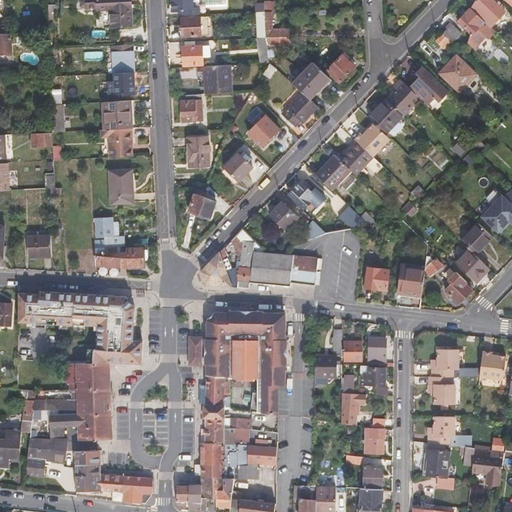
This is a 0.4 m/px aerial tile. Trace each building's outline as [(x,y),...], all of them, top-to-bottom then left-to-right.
[(99,0),(100,11),(113,10),(114,27),(135,26),(132,0),(99,0)] [(173,0),(173,10),(183,10),(184,16),(200,15),(200,8),(194,8),(193,0),(173,0)] [(478,12),(486,20),(491,25),(501,15),(493,9),(498,3),(494,0),(479,0),(475,4),(481,9),(478,12)] [(51,7),(52,22),(58,22),(58,14),(59,14),(59,7),(51,7)] [(460,20),(473,32),(472,33),(470,41),(476,47),(487,35),(490,38),(497,31),(491,25),(486,20),(478,12),(473,7),(460,20)] [(266,16),(267,30),(267,37),(287,36),(291,36),(291,29),(274,30),(273,12),(272,12),(266,12),(266,16)] [(183,17),(184,35),(203,34),(202,16),(183,17)] [(445,32),(450,37),(456,43),(465,33),(454,23),(445,32)] [(445,32),(438,39),(443,44),(450,37),(445,32)] [(0,55),(12,55),(11,34),(0,34),(0,55)] [(267,41),(268,46),(291,45),(291,40),(287,36),(267,37),(267,41)] [(184,46),(185,65),(204,64),(203,45),(184,46)] [(115,47),(115,75),(117,75),(136,74),(135,46),(115,47)] [(346,52),(329,70),(341,82),(358,64),(346,52)] [(455,54),(439,70),(442,73),(458,57),(455,54)] [(442,73),(462,92),(479,74),(460,55),(458,57),(442,73)] [(316,63),(295,85),(303,92),(311,100),(332,79),(316,63)] [(206,65),(206,81),(208,81),(208,95),(232,94),(232,64),(206,65)] [(417,78),(410,85),(423,97),(434,108),(447,94),(420,67),(413,75),(417,78)] [(112,82),(112,96),(137,95),(136,74),(117,75),(117,82),(112,82)] [(399,89),(393,95),(388,99),(404,114),(405,115),(423,97),(410,85),(403,78),(395,86),(399,89)] [(303,92),(282,113),(296,125),(300,121),(303,123),(318,107),(311,100),(303,92)] [(182,101),(183,120),(203,120),(202,95),(187,96),(187,101),(182,101)] [(511,96),(503,104),(508,108),(511,103),(511,96)] [(388,99),(370,117),(378,125),(381,127),(387,133),(405,115),(404,114),(388,99)] [(54,103),(54,131),(66,131),(65,102),(54,103)] [(105,103),(107,131),(135,129),(134,102),(105,103)] [(266,115),(248,134),(264,149),(282,130),(266,115)] [(378,125),(360,143),(376,158),(394,140),(387,133),(381,127),(378,125)] [(111,139),(112,158),(127,158),(135,157),(135,129),(107,131),(103,131),(103,139),(111,139)] [(33,134),(33,148),(55,147),(54,133),(33,134)] [(189,140),(190,169),(211,168),(210,154),(212,154),(212,147),(210,147),(210,139),(189,140)] [(360,143),(342,160),(352,170),(356,173),(365,164),(375,174),(384,165),(376,158),(360,143)] [(239,155),(225,169),(240,183),(254,168),(239,155)] [(318,176),(325,184),(333,190),(352,170),(342,160),(337,155),(318,176)] [(0,190),(10,191),(9,163),(7,163),(0,163),(0,190)] [(112,172),(114,205),(136,204),(134,171),(112,172)] [(291,193),(306,208),(318,195),(303,181),(291,193)] [(420,185),(413,193),(418,198),(426,190),(420,185)] [(487,195),(495,203),(484,214),(502,232),(511,222),(511,188),(506,195),(496,186),(487,195)] [(52,189),(52,197),(63,197),(62,188),(52,189)] [(196,194),(190,211),(209,217),(214,200),(206,197),(208,193),(201,191),(199,194),(196,194)] [(272,213),(288,228),(299,216),(284,201),(272,213)] [(412,202),(404,210),(407,214),(416,205),(412,202)] [(329,206),(315,220),(329,233),(345,230),(352,229),(363,227),(371,226),(347,204),(338,214),(329,206)] [(95,218),(96,237),(116,235),(115,221),(114,216),(95,218)] [(315,220),(303,234),(309,240),(329,233),(315,220)] [(480,222),(463,241),(471,249),(476,254),(494,235),(480,222)] [(239,258),(238,261),(242,262),(239,288),(250,289),(251,283),(289,287),(290,284),(293,284),(296,255),(270,253),(245,228),(233,241),(239,258)] [(96,237),(97,252),(119,252),(118,246),(126,246),(126,235),(120,235),(116,235),(96,237)] [(28,238),(29,258),(52,257),(51,237),(28,238)] [(202,272),(207,284),(233,287),(224,260),(229,258),(226,247),(202,272)] [(471,249),(458,263),(478,281),(490,268),(476,254),(471,249)] [(97,252),(97,266),(121,268),(120,251),(119,252),(97,252)] [(120,251),(121,268),(130,268),(127,251),(120,251)] [(296,255),(293,284),(314,286),(318,258),(296,255)] [(437,259),(429,267),(428,271),(434,277),(437,274),(436,273),(443,265),(437,259)] [(404,265),(400,294),(409,295),(409,291),(423,293),(425,283),(426,268),(404,265)] [(369,267),(366,287),(388,289),(390,270),(369,267)] [(455,282),(448,291),(461,304),(474,290),(468,284),(470,282),(460,272),(453,280),(455,282)] [(98,326),(98,349),(95,349),(94,363),(109,362),(121,362),(132,363),(141,363),(142,340),(132,340),(134,306),(125,297),(41,290),(41,293),(35,292),(20,292),(19,324),(36,325),(73,326),(73,325),(98,326)] [(0,324),(2,325),(2,324),(12,324),(14,305),(0,303),(0,324)] [(209,318),(209,340),(208,353),(208,364),(208,366),(208,371),(234,370),(254,370),(262,370),(264,370),(285,371),(286,312),(264,312),(264,310),(230,309),(230,311),(216,310),(209,318)] [(336,330),(335,348),(343,348),(344,339),(344,330),(336,330)] [(371,337),(370,362),(387,362),(388,337),(371,337)] [(192,339),(192,364),(203,364),(203,339),(192,339)] [(345,349),(345,359),(353,359),(362,359),(362,339),(351,339),(344,339),(343,348),(345,349)] [(440,360),(440,364),(436,364),(434,376),(453,377),(456,377),(456,369),(460,369),(460,349),(441,348),(440,360)] [(495,352),(485,351),(482,370),(482,377),(505,379),(508,356),(501,355),(494,355),(495,352)] [(315,379),(315,386),(323,386),(324,377),(337,377),(337,357),(316,356),(315,379)] [(69,364),(68,385),(63,385),(63,382),(26,383),(26,385),(24,385),(23,367),(17,367),(16,391),(79,389),(110,388),(109,362),(94,363),(78,363),(69,364)] [(362,384),(386,385),(387,368),(368,368),(367,373),(365,373),(365,376),(362,376),(362,384)] [(456,369),(456,377),(482,377),(482,370),(460,369),(456,369)] [(234,370),(208,371),(208,375),(226,376),(231,376),(231,378),(259,377),(259,378),(264,379),(264,370),(262,370),(254,370),(234,370)] [(286,384),(285,371),(264,370),(264,379),(271,379),(280,381),(280,384),(286,384)] [(345,391),(353,392),(353,374),(346,374),(345,391)] [(208,375),(208,386),(225,386),(225,395),(230,396),(231,378),(226,378),(226,376),(208,375)] [(432,376),(432,389),(437,389),(437,394),(437,396),(446,397),(445,403),(456,404),(457,384),(453,384),(453,377),(434,376),(432,376)] [(253,390),(251,411),(263,412),(264,379),(259,378),(258,390),(253,390)] [(264,379),(263,412),(280,414),(280,384),(280,381),(264,379)] [(207,386),(207,404),(225,404),(226,406),(230,406),(230,396),(225,395),(225,386),(208,386),(207,386)] [(79,389),(79,399),(25,400),(25,415),(25,417),(30,417),(31,415),(34,415),(34,410),(80,408),(80,413),(111,412),(110,388),(79,389)] [(374,395),(386,396),(386,390),(374,388),(374,395)] [(342,398),(342,423),(347,424),(355,424),(355,413),(357,413),(357,403),(364,403),(365,394),(353,392),(345,391),(344,391),(343,398),(342,398)] [(17,415),(25,415),(25,400),(17,400),(17,415)] [(315,401),(315,411),(323,412),(323,401),(315,401)] [(206,404),(205,416),(207,416),(225,417),(230,417),(230,413),(225,413),(226,406),(225,404),(207,404),(206,404)] [(50,413),(49,427),(63,427),(63,424),(80,424),(80,427),(112,426),(111,412),(80,413),(50,413)] [(207,416),(206,426),(225,426),(225,417),(207,416)] [(436,427),(435,433),(430,432),(428,443),(451,445),(452,437),(456,438),(457,419),(437,417),(436,427)] [(238,418),(238,427),(241,427),(253,429),(254,419),(238,418)] [(375,419),(374,426),(387,428),(388,420),(375,419)] [(80,427),(80,440),(100,440),(112,439),(112,426),(80,427)] [(206,426),(205,443),(231,443),(241,444),(241,434),(236,433),(225,433),(225,426),(206,426)] [(368,426),(366,454),(384,455),(385,439),(386,439),(387,428),(374,426),(368,426)] [(49,427),(49,439),(63,439),(63,427),(49,427)] [(0,436),(0,462),(1,462),(2,459),(8,459),(17,460),(19,431),(3,430),(3,437),(0,436)] [(24,438),(24,476),(41,476),(42,459),(62,459),(63,448),(63,439),(49,439),(30,438),(24,438)] [(494,439),(493,446),(475,445),(475,448),(503,451),(504,440),(494,439)] [(201,443),(202,464),(230,465),(230,476),(236,476),(242,476),(265,478),(266,465),(278,465),(279,447),(241,444),(231,443),(205,443),(201,443)] [(459,454),(464,455),(464,464),(473,465),(474,455),(475,448),(460,446),(459,454)] [(426,449),(423,474),(447,477),(450,452),(426,449)] [(76,451),(77,464),(101,464),(100,451),(76,451)] [(473,465),(472,472),(486,474),(486,482),(501,484),(504,459),(474,455),(473,465)] [(77,464),(77,491),(101,490),(115,491),(114,500),(124,501),(124,492),(126,476),(102,474),(101,464),(77,464)] [(202,464),(202,475),(218,475),(224,476),(230,476),(230,465),(202,464)] [(366,466),(366,487),(383,488),(383,467),(366,466)] [(202,475),(202,484),(202,495),(212,496),(212,498),(212,499),(215,499),(215,496),(217,496),(217,492),(218,488),(218,475),(202,475)] [(126,476),(124,492),(124,501),(140,503),(141,502),(148,502),(153,496),(153,479),(148,478),(126,476)] [(217,492),(217,496),(217,499),(217,504),(231,506),(231,499),(229,483),(230,476),(224,476),(224,489),(218,488),(217,492)] [(439,478),(438,488),(454,490),(455,480),(439,478)] [(191,483),(190,500),(190,508),(197,509),(197,511),(205,511),(208,498),(212,498),(212,496),(202,495),(202,484),(191,483)] [(295,486),(294,499),(299,499),(299,497),(302,497),(302,491),(310,491),(310,486),(295,486)] [(316,511),(336,511),(336,488),(317,488),(317,501),(317,505),(316,511)] [(360,488),(359,499),(362,500),(361,511),(382,511),(384,491),(360,488)] [(302,505),(301,511),(316,511),(317,505),(317,501),(311,501),(311,491),(310,491),(302,491),(302,497),(299,497),(299,499),(299,505),(302,505)] [(234,492),(233,499),(240,500),(241,500),(243,500),(243,493),(234,492)] [(190,500),(178,500),(178,503),(183,509),(190,510),(190,508),(190,500)] [(241,500),(241,511),(275,511),(277,505),(243,500),(241,500)] [(414,510),(414,511),(442,511),(434,511),(434,504),(420,503),(419,510),(414,510)]
